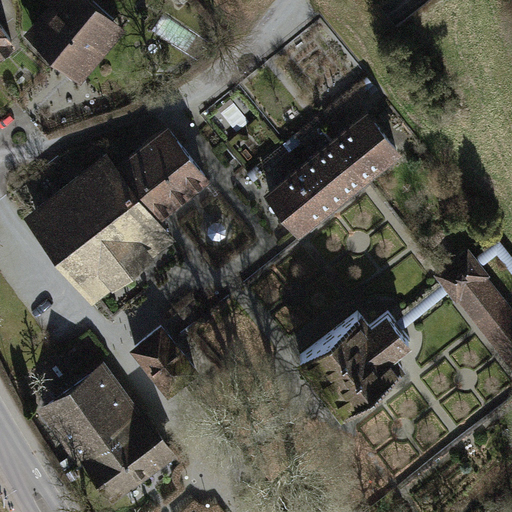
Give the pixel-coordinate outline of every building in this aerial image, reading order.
[(51,0),(58,6),(34,34),(71,67),(114,19),(93,0),(51,0)] [(0,24),(0,46),(2,45),(10,39),(0,24)] [(396,149),(367,112),(334,140),(363,176),(396,149)] [(167,126),(116,166),(135,191),(154,215),(205,175),(167,126)] [(363,176),(334,140),(305,164),(334,199),(363,176)] [(334,199),(305,164),(270,191),(299,227),(334,199)] [(40,226),(59,250),(135,191),(116,166),(93,185),(83,172),(63,188),(73,199),(40,226)] [(135,191),(59,250),(78,275),(80,273),(154,215),(135,191)] [(154,215),(80,273),(95,291),(168,234),(154,215)] [(221,221),(214,221),(208,225),(208,233),(212,238),(219,239),(225,234),(226,226),(221,221)] [(511,254),(499,238),(473,258),(479,266),(497,252),(511,271),(511,254)] [(467,251),(440,273),(445,280),(452,288),(511,364),(511,310),(484,274),(485,273),(479,266),(473,258),(467,251)] [(441,283),(396,320),(402,328),(448,292),(452,288),(445,280),(441,283)] [(369,325),(357,310),(300,354),(345,411),(402,367),(391,353),(410,338),(402,328),(396,320),(388,310),(369,325)] [(161,325),(135,346),(169,388),(195,368),(176,343),(161,325)] [(48,403),(85,454),(134,419),(97,368),(48,403)] [(134,419),(85,454),(113,493),(171,451),(143,412),(134,419)]
